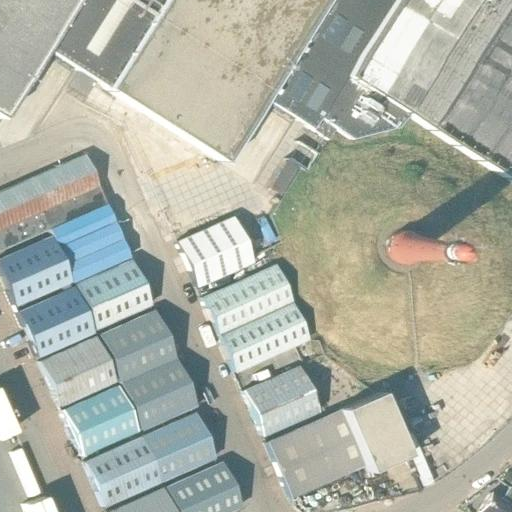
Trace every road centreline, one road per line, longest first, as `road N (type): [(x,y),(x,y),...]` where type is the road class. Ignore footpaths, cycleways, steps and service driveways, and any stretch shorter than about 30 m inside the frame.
road 1 (unclassified): [(262,511),(104,146),(79,132),(0,160)]
road 2 (unclassified): [(0,378),(59,511)]
road 3 (unclassified): [(409,511),(474,479),(511,434)]
